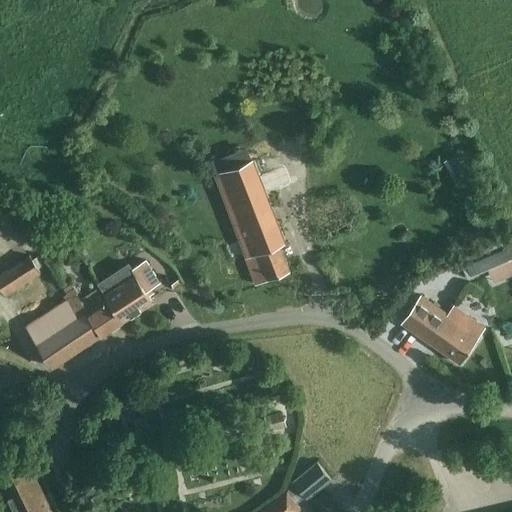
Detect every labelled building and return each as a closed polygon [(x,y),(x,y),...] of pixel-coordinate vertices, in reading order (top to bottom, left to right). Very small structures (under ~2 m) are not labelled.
[(304,123),(274,127),(277,146),(307,142),(304,123)] [(467,152),(446,162),(456,184),(478,173),(467,152)] [(285,238),(254,165),(218,180),(247,251),(245,252),(257,281),(290,268),(278,241),(285,238)] [(467,277),(488,268),(511,257),(511,236),(459,259),(467,277)] [(0,275),(0,281),(6,291),(39,271),(30,257),(0,275)] [(147,288),(160,279),(146,258),(133,267),(136,272),(127,277),(123,271),(114,276),(119,283),(107,291),(109,295),(124,318),(154,299),(147,288)] [(62,284),(70,296),(78,291),(70,279),(62,284)] [(103,333),(124,318),(109,295),(106,297),(99,287),(82,298),(78,291),(70,296),(28,324),(55,365),(103,333)] [(421,295),(402,322),(459,362),(483,328),(472,320),(467,327),(421,295)] [(266,428),(282,424),(278,412),(263,417),(266,428)] [(317,460),(292,479),(306,496),(331,477),(317,460)] [(51,511),(53,511),(30,464),(0,478),(0,480),(15,511),(51,511)] [(292,511),(300,506),(287,490),(270,501),(255,511),(292,511)]
